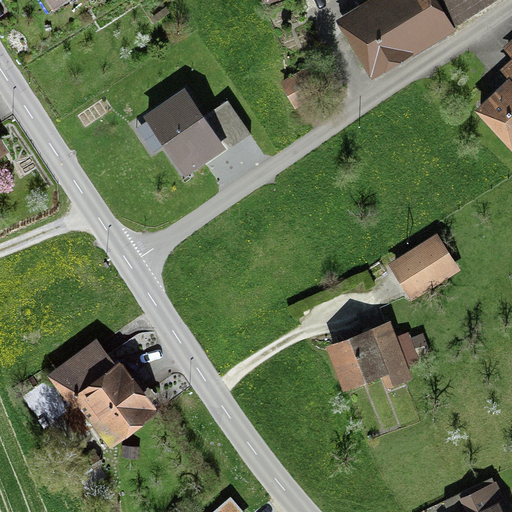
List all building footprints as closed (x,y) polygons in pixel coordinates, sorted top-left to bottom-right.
[(494,0),(361,0),(335,16),(372,77),(455,27),(454,25),(494,0)] [(500,66),(509,75),(475,107),(511,146),(511,37),(503,46),(511,55),(500,66)] [(322,92),(309,69),(283,83),(296,106),(322,92)] [(185,173),(227,145),(185,84),(143,112),(185,173)] [(438,231),(388,262),(412,299),(461,268),(438,231)] [(351,341),(334,347),(347,383),(385,368),(391,385),(408,379),(404,368),(421,362),(409,332),(392,338),(388,327),(351,341)] [(109,442),(148,412),(129,386),(96,344),(57,375),(109,442)] [(96,462),(92,454),(78,461),(83,470),(96,462)] [(467,511),(511,511),(496,478),(459,495),(467,511)]
